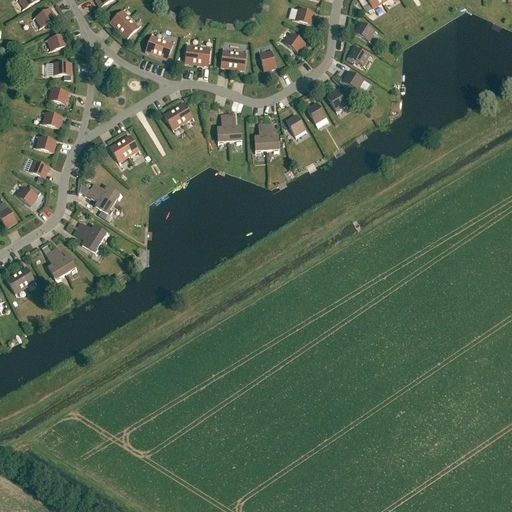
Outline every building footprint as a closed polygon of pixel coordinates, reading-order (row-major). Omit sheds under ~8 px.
[(20,0),(18,1),(24,11),(40,2),(38,0),(20,0)] [(114,0),(93,0),(94,0),(100,10),(115,1),(114,0)] [(379,0),(365,0),(372,12),(382,6),(379,0)] [(50,11),(35,20),(41,31),(56,21),(50,11)] [(298,12),(295,23),(312,28),(315,17),(298,12)] [(123,13),(110,25),(118,34),(131,22),(123,13)] [(131,22),(118,34),(126,42),(139,30),(131,22)] [(360,25),(353,35),(368,44),(375,34),(360,25)] [(298,56),(305,46),(290,36),(283,46),(298,56)] [(64,37),(47,43),(51,54),(68,49),(64,37)] [(151,38),(145,55),(156,59),(162,43),(151,38)] [(162,43),(156,59),(167,63),(173,47),(162,43)] [(187,49),(185,66),(196,68),(198,50),(187,49)] [(354,49),(348,60),(363,69),(369,59),(354,49)] [(198,50),(196,68),(208,69),(210,51),(198,50)] [(222,53),(220,71),(232,72),(234,54),(222,53)] [(234,54),(232,72),(243,73),(246,56),(234,54)] [(271,54),(259,57),(263,74),(275,71),(271,54)] [(71,66),(53,66),(53,78),(71,78),(71,66)] [(348,74),(342,84),(357,94),(363,83),(348,74)] [(51,91),(48,103),(65,107),(68,96),(51,91)] [(337,93),(326,99),(336,114),(346,108),(337,93)] [(316,105),(306,112),(315,127),(325,120),(316,105)] [(173,112),(182,127),(192,121),(183,106),(173,112)] [(173,112),(163,118),(172,133),(182,127),(173,112)] [(45,116),(42,127),(59,132),(62,120),(45,116)] [(228,118),(229,145),(236,144),(236,147),(241,147),(240,130),(235,130),(235,121),(234,117),(228,118)] [(221,122),(222,131),(217,131),(218,148),(223,148),(223,145),(229,145),(228,118),(221,118),(221,122)] [(296,118),(285,124),(294,139),(305,133),(296,118)] [(272,126),(265,127),(267,154),(274,153),(274,156),(279,156),(278,139),(273,139),(272,130),(272,126)] [(265,127),(258,127),(259,131),(258,131),(259,140),(254,141),(255,158),(261,157),(260,154),(267,154),(265,127)] [(119,144),(128,159),(138,153),(129,138),(119,144)] [(39,140),(36,151),(53,156),(56,144),(39,140)] [(119,144),(109,150),(118,166),(128,159),(119,144)] [(33,164),(28,175),(38,179),(44,182),(49,170),(33,164)] [(90,193),(114,207),(117,201),(120,203),(122,198),(108,189),(105,194),(97,189),(94,187),(90,193)] [(23,189),(16,199),(30,209),(37,199),(23,189)] [(90,200),(98,205),(95,210),(110,219),(113,214),(110,213),(114,207),(90,193),(87,199),(90,200)] [(17,225),(4,205),(0,207),(0,220),(6,231),(17,225)] [(81,226),(77,232),(100,246),(104,240),(106,242),(109,237),(95,228),(92,233),(84,228),(81,226)] [(85,244),(82,249),(96,258),(99,253),(97,252),(100,246),(77,232),(74,237),(76,239),(85,244)] [(47,260),(52,268),(48,271),(57,286),(61,283),(60,280),(71,274),(73,276),(77,273),(68,259),(64,261),(59,253),(57,250),(46,257),(47,260)] [(26,270),(16,276),(25,291),(35,285),(26,270)] [(16,276),(6,282),(15,297),(25,291),(16,276)]
